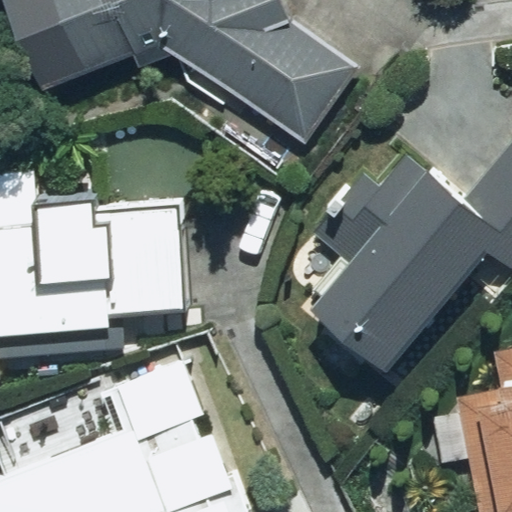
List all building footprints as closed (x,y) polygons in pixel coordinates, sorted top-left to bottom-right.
[(372,63),(308,14),(302,0),(89,0),(106,48),(172,25),(317,136),(372,63)] [(424,335),(511,222),(511,142),(483,179),(446,150),(435,165),(409,145),(374,189),(354,173),(314,223),(351,252),(326,283),(368,316),(381,301),(424,335)] [(0,231),(0,315),(8,315),(9,343),(137,341),(136,300),(193,299),(191,197),(114,198),(114,179),(61,180),(61,209),(3,210),(3,231),(0,231)] [(511,511),(511,339),(509,340),(511,354),(511,378),(469,386),(473,411),(440,417),(447,452),(482,446),(493,511),(511,511)] [(247,511),(248,511),(260,507),(233,420),(210,427),(205,409),(216,405),(198,348),(121,372),(136,419),(0,461),(0,511),(247,511)]
